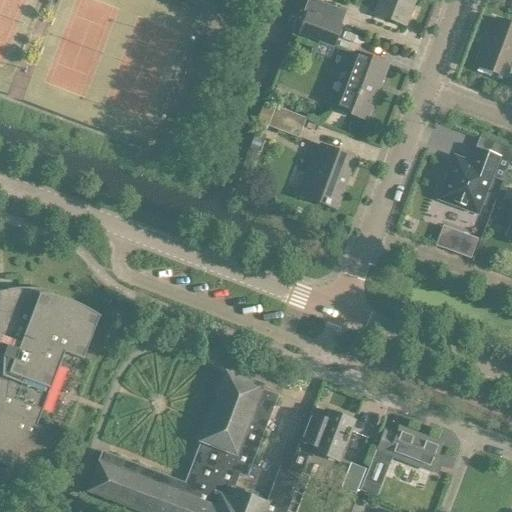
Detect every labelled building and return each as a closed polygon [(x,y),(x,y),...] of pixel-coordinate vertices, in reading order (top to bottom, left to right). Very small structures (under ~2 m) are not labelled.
[(318,0),(306,0),(303,10),(341,24),(346,10),(318,0)] [(414,0),(379,0),(375,13),(405,25),(414,0)] [(307,13),(300,32),(333,45),(340,26),(307,13)] [(511,24),(496,18),(478,66),(506,77),(511,61),(511,24)] [(388,67),(352,53),(333,104),(369,118),(388,67)] [(275,107),(268,126),(299,138),(306,118),(275,107)] [(354,157),(321,145),(302,195),(335,208),(354,157)] [(477,147),(472,162),(455,156),(439,199),(478,214),(500,155),(477,147)] [(443,226),(435,245),(471,258),(478,239),(443,226)] [(0,463),(2,464),(7,466),(7,467),(8,468),(8,467),(16,470),(21,471),(25,472),(29,473),(34,474),(40,475),(40,473),(39,473),(55,431),(37,424),(43,410),(48,412),(64,369),(59,367),(65,352),(83,359),(99,318),(100,317),(93,312),(89,309),(81,305),(73,302),(68,300),(64,298),(55,296),(56,293),(57,293),(58,292),(51,290),(47,290),(38,288),(29,288),(25,288),(16,288),(12,289),(5,290),(1,290),(0,290),(0,463)] [(200,440),(202,441),(252,460),(277,395),(260,389),(262,385),(226,372),(200,440)] [(323,418),(310,413),(290,467),(301,471),(307,455),(311,456),(316,444),(325,447),(325,456),(335,459),(342,453),(355,420),(327,410),(323,418)] [(399,427),(396,434),(385,430),(376,454),(389,459),(390,455),(432,470),(442,443),(399,427)] [(246,476),(252,460),(202,441),(186,484),(106,454),(102,464),(98,462),(88,490),(145,511),(285,511),(301,471),(281,464),(267,501),(234,488),(239,473),(246,476)] [(337,465),(329,487),(344,493),(352,470),(337,465)] [(347,494),(339,511),(357,511),(362,500),(347,494)]
